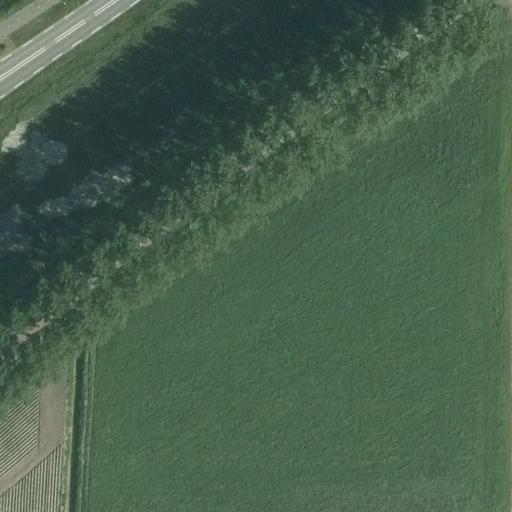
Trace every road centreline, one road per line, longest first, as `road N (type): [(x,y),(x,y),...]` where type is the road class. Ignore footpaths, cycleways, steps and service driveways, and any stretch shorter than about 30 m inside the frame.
road 1 (tertiary): [(0,344),(461,0)]
road 2 (secondary): [(0,71),(104,0)]
